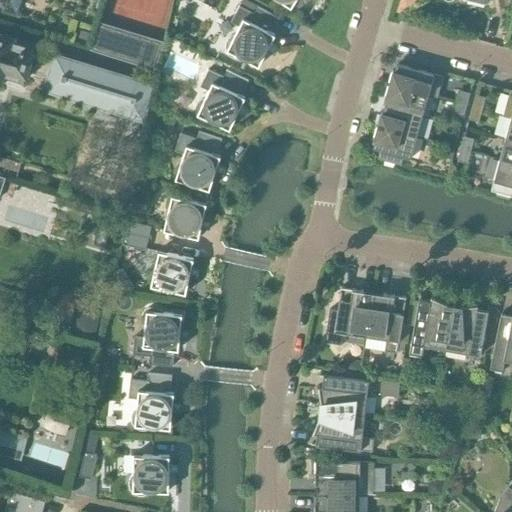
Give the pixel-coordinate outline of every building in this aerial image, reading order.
[(0,0),(0,2),(4,3),(2,9),(16,13),(20,0),(0,0)] [(401,13),(420,0),(398,0),(395,12),(401,13)] [(242,57),(258,65),(275,34),(266,29),(268,25),(273,28),(279,17),(257,6),(254,13),(239,5),(230,21),(239,26),(234,34),(231,35),(228,38),(226,41),(225,45),(226,49),(227,53),(230,56),(234,58),(238,58),(242,57)] [(0,85),(4,75),(24,81),(36,44),(0,33),(0,85)] [(134,95),(138,84),(138,82),(69,61),(65,74),(63,73),(61,78),(63,79),(60,92),(128,113),(132,101),(135,101),(137,96),(134,95)] [(389,83),(428,94),(427,94),(437,97),(443,76),(433,74),(433,73),(398,63),(396,70),(392,69),(389,83)] [(212,121),(229,129),(244,96),(236,93),(238,88),(243,91),(248,80),(226,69),(223,76),(208,69),(200,86),(208,90),(204,98),(201,99),(198,102),(196,106),(195,110),(196,114),(198,117),(201,120),(205,122),(209,122),(212,121)] [(422,115),(427,94),(428,94),(389,83),(385,97),(388,98),(386,104),(385,104),(384,105),(422,115)] [(457,102),(466,105),(470,92),(460,90),(457,102)] [(511,117),(511,116),(511,94),(509,93),(503,114),(511,117)] [(472,106),(482,109),(485,97),(475,94),(472,106)] [(466,105),(457,102),(453,114),(463,117),(466,105)] [(416,136),(422,115),(384,105),(386,106),(384,112),(381,111),(377,125),(416,136)] [(482,109),(472,106),(469,118),(478,121),(482,109)] [(401,164),(403,155),(410,157),(416,136),(377,125),(373,139),(377,140),(375,147),(380,149),(377,158),(401,164)] [(191,183),(209,189),(220,155),(211,152),(213,148),(218,150),(222,138),(199,131),(196,138),(180,132),(174,150),(183,153),(180,162),(177,164),(174,167),(173,171),(173,175),(174,178),(176,182),(180,184),(184,185),(188,185),(191,183)] [(445,144),(455,146),(458,134),(448,132),(445,144)] [(460,148),(470,151),(473,138),(464,136),(460,148)] [(511,139),(505,138),(499,159),(511,162),(511,139)] [(455,146),(445,144),(442,156),(451,159),(455,146)] [(470,151),(460,148),(457,160),(467,163),(470,151)] [(511,162),(499,159),(491,190),(511,195),(511,162)] [(206,203),(188,198),(186,195),(182,193),(179,192),(175,192),(171,194),(168,196),(166,200),(165,204),(166,208),(167,211),(163,229),(198,237),(206,203)] [(125,231),(148,237),(151,225),(127,220),(125,231)] [(148,237),(125,231),(122,243),(145,249),(148,237)] [(288,237),(286,237),(281,236),(280,243),(286,245),(288,237)] [(167,289),(185,293),(193,258),(158,250),(154,268),(151,271),(149,274),(148,278),(148,282),(150,286),(152,289),(156,291),(160,291),(164,291),(167,289)] [(367,336),(373,292),(363,291),(363,290),(341,286),(337,311),(329,309),(324,342),(340,344),(345,340),(346,332),(367,336)] [(373,292),(367,336),(386,338),(384,350),(397,352),(406,296),(383,293),(383,294),(373,292)] [(445,349),(453,303),(452,306),(446,305),(447,303),(431,296),(431,297),(430,300),(420,298),(421,294),(419,294),(409,354),(422,357),(424,345),(445,349)] [(453,303),(445,349),(480,355),(489,306),(487,306),(487,310),(476,308),(477,305),(477,304),(460,305),(460,307),(454,306),(454,303),(453,303)] [(149,356),(148,363),(173,366),(174,349),(178,349),(182,314),(163,312),(161,309),(157,307),(153,307),(149,307),(146,309),(143,312),(141,316),(141,320),(142,324),(144,327),(144,336),(134,335),(132,354),(149,356)] [(511,360),(511,315),(501,313),(490,369),(503,371),(505,360),(511,360)] [(20,326),(15,345),(24,347),(29,328),(20,326)] [(349,359),(347,369),(359,371),(361,361),(349,359)] [(172,375),(148,373),(147,380),(130,379),(128,397),(137,398),(136,407),(133,410),(132,413),(131,417),(132,421),(134,425),(137,428),(141,429),(145,429),(148,428),(152,426),(170,428),(174,392),(170,392),(172,375)] [(319,409),(364,415),(368,379),(319,374),(319,375),(323,376),(322,386),(319,386),(319,385),(318,386),(320,403),(322,403),(322,409),(319,409)] [(66,436),(74,411),(61,407),(57,406),(54,406),(51,406),(48,407),(45,410),(43,413),(42,417),(41,420),(42,423),(45,428),(50,431),(66,436)] [(364,415),(319,409),(319,410),(321,410),(321,416),(319,416),(313,432),(314,433),(314,432),(317,433),(316,443),(312,443),(312,444),(372,451),(374,438),(362,436),(364,415)] [(27,436),(0,428),(0,455),(21,461),(27,436)] [(464,430),(465,438),(480,437),(480,429),(464,430)] [(91,478),(97,454),(100,442),(88,439),(79,475),(91,478)] [(147,493),(150,491),(168,491),(169,455),(133,454),(133,473),(130,476),(129,480),(129,484),(130,487),(132,491),(135,493),(139,494),(143,494),(147,493)] [(315,493),(359,494),(373,494),(373,461),(360,461),(315,460),(315,483),(316,483),(315,493)] [(511,511),(511,490),(508,487),(499,497),(494,510),(496,511),(511,511)] [(3,511),(42,511),(45,501),(10,490),(3,511)] [(358,511),(359,494),(315,493),(315,503),(314,503),(314,511),(358,511)]
